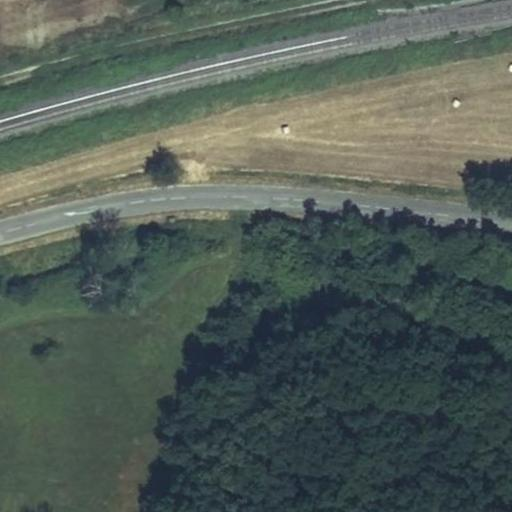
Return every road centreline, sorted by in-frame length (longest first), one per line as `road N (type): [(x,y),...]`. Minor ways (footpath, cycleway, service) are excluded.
road 1 (tertiary): [(511,224),(211,196),(80,212),(0,233)]
road 2 (track): [(248,197),(245,233),(229,255),(197,270),(119,295),(0,313)]
